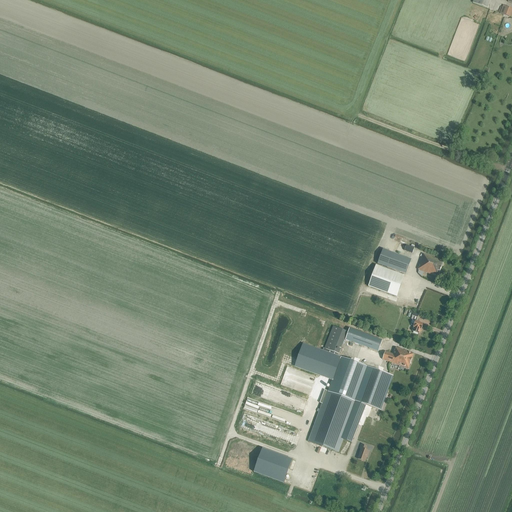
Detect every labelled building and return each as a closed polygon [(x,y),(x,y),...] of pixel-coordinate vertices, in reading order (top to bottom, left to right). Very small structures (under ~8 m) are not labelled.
[(490,0),(473,0),(472,3),(487,8),(490,0)] [(510,17),(511,11),(511,8),(503,5),(500,13),(510,17)] [(413,254),(415,248),(406,245),(405,251),(413,254)] [(378,248),(373,263),(406,275),(411,260),(378,248)] [(438,277),(444,262),(424,254),(419,266),(420,266),(418,270),(438,277)] [(404,275),(376,265),(368,286),(396,297),(404,275)] [(413,312),(411,319),(417,321),(419,314),(413,312)] [(414,325),(414,327),(413,331),(420,334),(421,330),(423,324),(416,321),(416,322),(412,320),(411,323),(414,325)] [(352,443),(365,405),(380,410),(392,376),(342,358),(338,356),(347,332),(333,327),(324,349),(323,348),(322,351),(303,344),(295,367),(333,381),(329,392),(325,391),(320,404),(323,405),(310,443),(338,453),(343,440),(352,443)] [(349,329),(345,340),(378,352),(382,340),(349,329)] [(409,369),(414,354),(396,348),(395,351),(394,351),(393,354),(385,352),(383,360),(409,369)] [(266,384),(264,391),(275,394),(277,388),(266,384)] [(305,408),(307,399),(300,397),(300,398),(295,396),(292,403),(298,405),(299,401),(302,402),(302,404),(301,404),(300,406),(305,408)] [(279,418),(285,419),(287,410),(276,407),(273,415),(279,416),(279,418)] [(360,450),(357,459),(365,462),(367,456),(368,456),(369,452),(366,451),(367,447),(360,445),(359,449),(360,450)] [(292,460),(262,449),(254,472),(284,483),(292,460)] [(313,484),(320,463),(314,460),(309,476),(311,477),(309,483),(313,484)]
